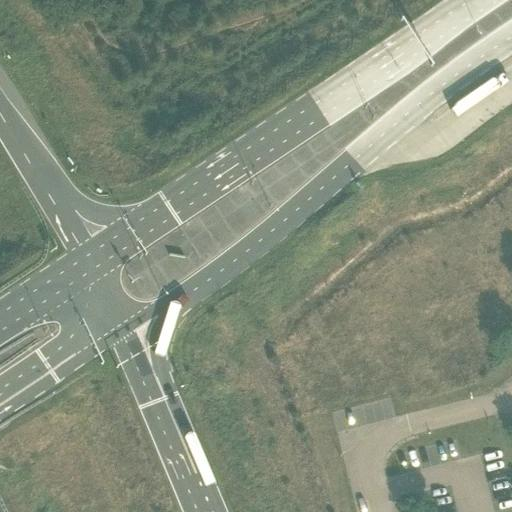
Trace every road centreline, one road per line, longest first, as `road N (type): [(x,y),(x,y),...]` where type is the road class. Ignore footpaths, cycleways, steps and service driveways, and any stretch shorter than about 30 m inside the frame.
road 1 (tertiary): [(120,326),(175,304),(214,276),(511,39)]
road 2 (tertiary): [(483,0),(89,265)]
road 3 (motorway): [(198,511),(120,326)]
road 4 (motorway): [(89,265),(0,113)]
road 5 (track): [(91,0),(108,44),(226,0)]
road 6 (primary): [(0,398),(120,326)]
